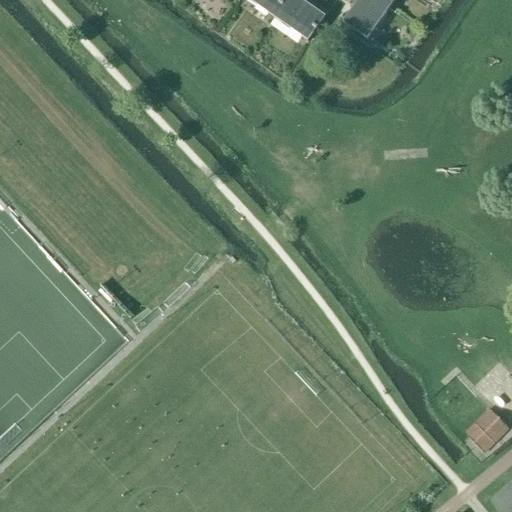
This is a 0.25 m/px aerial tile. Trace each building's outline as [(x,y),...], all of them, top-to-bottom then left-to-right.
[(245,0),(274,20),(287,0),(245,0)] [(298,0),(287,0),(274,20),(308,44),(325,19),(298,0)] [(367,42),(391,8),(379,0),(359,0),(342,24),(367,42)] [(379,0),(391,8),(396,0),(379,0)] [(485,456),(509,431),(489,411),(464,435),(485,456)]
